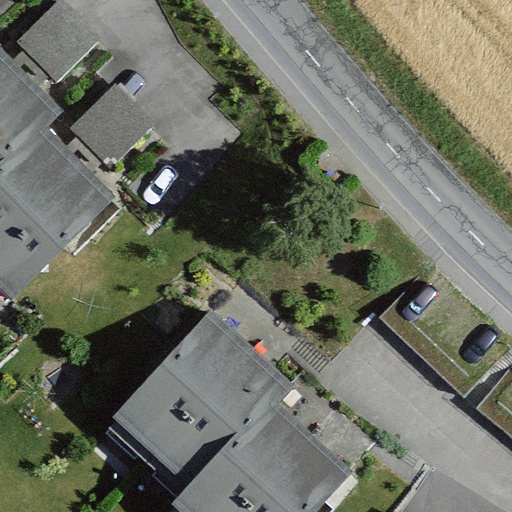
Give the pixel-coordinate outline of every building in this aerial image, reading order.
[(68,0),(64,0),(14,48),(54,89),(106,39),(68,0)] [(63,116),(0,52),(0,294),(11,306),(116,202),(46,132),(63,116)] [(112,165),(155,124),(117,83),(73,125),(112,165)] [(285,395),(210,321),(106,433),(184,506),(270,414),(285,395)] [(270,414),(180,511),(329,511),(352,488),(270,414)]
